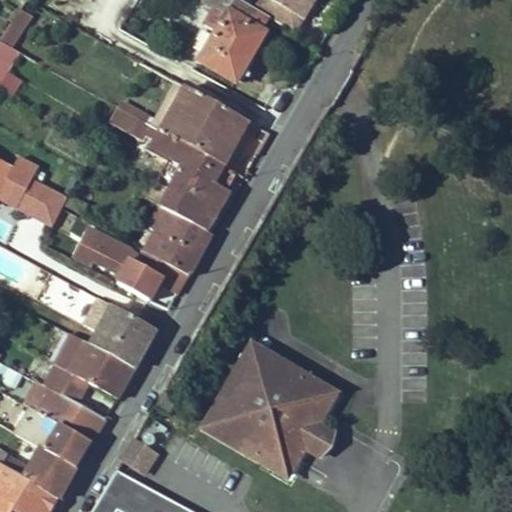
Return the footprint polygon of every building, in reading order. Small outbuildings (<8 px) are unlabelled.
[(218,29),(199,63),(237,86),(265,36),(260,33),(270,19),(253,9),(237,0),(234,0),(227,14),(218,29)] [(258,0),(253,9),(270,19),(293,34),(314,0),(258,0)] [(227,14),(211,5),(202,20),(218,29),(227,14)] [(21,10),(0,41),(0,42),(11,50),(32,18),(21,10)] [(0,42),(0,86),(19,55),(11,50),(0,42)] [(151,127),(158,131),(225,169),(249,124),(177,84),(155,120),(151,127)] [(121,101),(117,108),(151,127),(155,120),(121,101)] [(143,142),(151,127),(117,108),(109,123),(143,142)] [(44,144),(86,167),(95,150),(53,127),(44,144)] [(225,169),(158,131),(147,148),(184,169),(175,184),(168,181),(164,189),(171,192),(162,208),(206,232),(239,176),(225,169)] [(265,135),(259,131),(256,139),(261,142),(265,135)] [(15,170),(0,199),(0,200),(52,227),(66,200),(30,181),(37,169),(21,160),(15,170)] [(0,161),(0,199),(15,170),(0,161)] [(164,189),(149,180),(140,195),(156,204),(164,189)] [(164,189),(156,204),(162,208),(171,192),(164,189)] [(159,233),(148,255),(188,276),(211,235),(206,232),(162,208),(151,228),(159,233)] [(65,209),(55,229),(64,233),(74,214),(65,209)] [(176,295),(188,276),(148,255),(88,222),(79,242),(158,285),(176,295)] [(64,233),(55,229),(53,232),(62,237),(64,233)] [(158,285),(79,242),(72,256),(94,269),(97,263),(121,276),(119,282),(150,300),(158,285)] [(0,245),(0,272),(15,282),(27,262),(0,245)] [(83,322),(94,301),(83,296),(72,317),(83,322)] [(89,347),(133,371),(156,331),(96,298),(94,301),(83,322),(82,324),(97,334),(89,347)] [(45,389),(75,405),(88,385),(117,401),(133,371),(89,347),(68,335),(53,365),(57,367),(45,389)] [(249,344),(244,352),(306,388),(311,379),(249,344)] [(306,388),(244,352),(228,381),(221,392),(215,403),(199,432),(261,466),(266,455),(278,458),(302,449),(316,423),(315,399),(306,388)] [(0,382),(27,396),(34,383),(0,364),(0,382)] [(218,375),(211,387),(221,392),(228,381),(218,375)] [(329,402),(336,406),(341,397),(311,379),(306,388),(329,402)] [(45,389),(34,383),(27,396),(23,403),(30,408),(16,433),(20,435),(74,469),(105,420),(75,405),(45,389)] [(329,402),(306,388),(315,399),(316,423),(302,449),(278,458),(266,455),(261,466),(290,483),(308,453),(317,458),(329,447),(332,432),(323,427),(336,406),(329,402)] [(178,398),(170,393),(160,409),(169,414),(178,398)] [(0,447),(0,465),(57,501),(74,469),(20,435),(10,453),(0,447)] [(122,461),(144,475),(157,456),(134,442),(122,461)] [(0,465),(0,511),(14,511),(15,511),(16,511),(51,511),(57,501),(0,465)] [(185,511),(115,474),(92,511),(185,511)]
